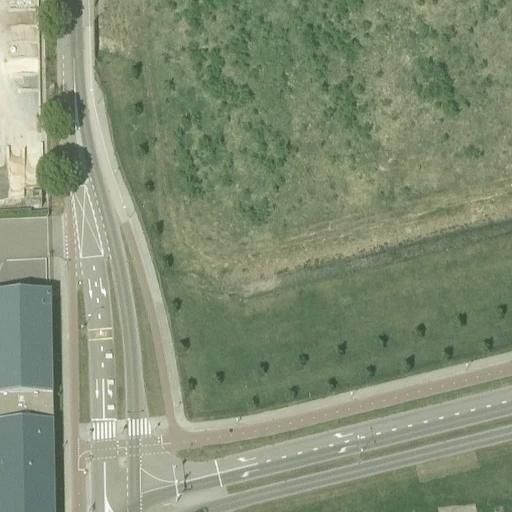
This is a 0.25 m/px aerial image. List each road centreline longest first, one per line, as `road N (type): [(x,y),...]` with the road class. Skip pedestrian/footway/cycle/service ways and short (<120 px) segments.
road 1 (tertiary): [(511,398),(133,492)]
road 2 (tertiary): [(191,511),(511,432)]
road 3 (unclassified): [(96,223),(99,511)]
road 4 (unclassified): [(133,492),(127,314),(96,223)]
road 5 (unclassified): [(96,223),(73,106),(70,0)]
